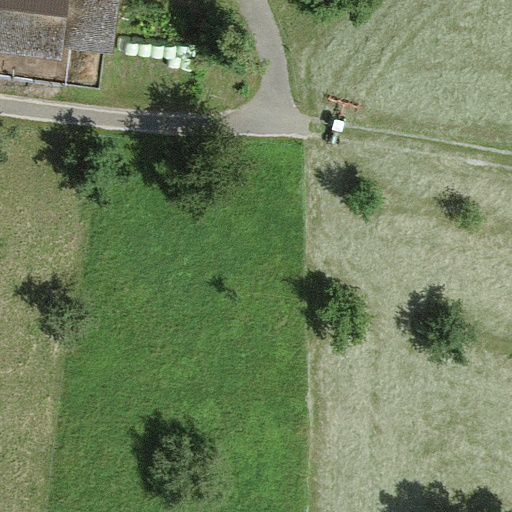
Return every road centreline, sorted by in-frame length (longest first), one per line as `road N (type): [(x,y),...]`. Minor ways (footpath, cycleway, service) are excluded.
road 1 (track): [(0,103),(67,113),(274,119),(278,83),(255,0)]
road 2 (track): [(511,163),(274,119)]
